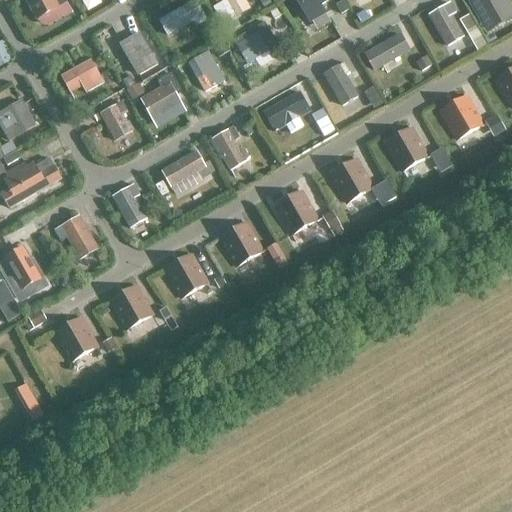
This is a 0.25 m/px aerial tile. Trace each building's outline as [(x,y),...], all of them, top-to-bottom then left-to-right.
[(25,0),(37,21),(67,4),(64,0),(25,0)] [(242,0),(214,0),(216,2),(220,0),(224,0),(225,2),(213,9),(221,22),(233,15),(247,7),(242,0)] [(298,0),(311,23),(325,14),(318,2),(320,0),(298,0)] [(470,0),(487,31),(511,17),(511,14),(503,0),(470,0)] [(196,27),(206,21),(195,2),(159,22),(167,36),(193,22),(196,27)] [(455,14),(449,5),(430,16),(447,47),(462,38),(450,17),(455,14)] [(236,47),(232,49),(242,67),(268,52),(263,43),(273,37),(267,28),(265,24),(234,42),(236,47)] [(120,44),(139,76),(157,66),(138,34),(120,44)] [(409,51),(400,36),(365,56),(374,71),(409,51)] [(199,70),(210,90),(224,82),(208,54),(189,65),(193,73),(199,70)] [(81,86),(85,94),(103,84),(99,77),(105,73),(98,62),(93,66),(91,62),(62,79),(69,93),(81,86)] [(345,77),(349,74),(344,64),(324,76),(342,106),(357,98),(345,77)] [(511,110),(511,109),(511,71),(495,81),(511,110)] [(153,121),(181,105),(169,85),(141,101),(153,121)] [(310,113),(299,94),(268,112),(279,131),(310,113)] [(112,109),(101,115),(116,142),(131,133),(122,116),(126,114),(121,104),(120,104),(117,98),(108,103),(112,109)] [(457,142),(483,127),(466,98),(440,113),(457,142)] [(20,102),(0,113),(0,125),(9,142),(35,127),(20,102)] [(244,148),(238,149),(234,142),(239,139),(233,128),(212,140),(230,172),(246,163),(250,158),(244,148)] [(401,173),(428,158),(411,129),(385,144),(401,173)] [(162,173),(171,188),(198,172),(202,180),(214,172),(209,162),(203,165),(196,153),(162,173)] [(5,182),(10,191),(2,196),(10,210),(35,195),(60,180),(50,161),(36,169),(34,165),(26,169),(24,165),(6,176),(8,180),(5,182)] [(346,205),(373,190),(356,161),(330,176),(346,205)] [(138,197),(133,187),(113,198),(130,229),(145,220),(133,199),(138,197)] [(291,237),(318,221),(301,193),(275,208),(291,237)] [(343,232),(332,212),(322,218),(333,238),(343,232)] [(97,250),(78,218),(55,232),(61,243),(68,239),(80,260),(97,250)] [(236,268),(263,253),(246,224),(220,239),(236,268)] [(290,268),(276,244),(266,250),(279,274),(290,268)] [(6,260),(13,273),(7,276),(12,284),(18,281),(22,289),(39,279),(23,250),(6,260)] [(181,300),(207,285),(191,256),(165,271),(181,300)] [(126,331),(152,316),(136,288),(109,303),(126,331)] [(27,318),(34,330),(46,322),(40,311),(27,318)] [(71,363),(97,348),(81,319),(54,334),(71,363)]
